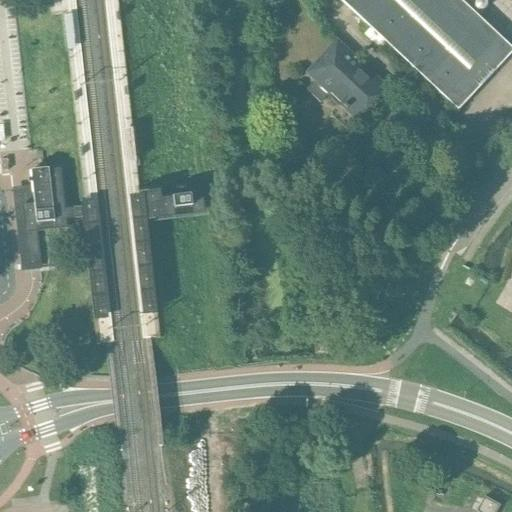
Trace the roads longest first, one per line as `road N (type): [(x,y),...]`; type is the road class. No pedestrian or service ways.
road 1 (tertiary): [(511,438),(408,397),(357,391),(253,390),(74,409)]
road 2 (track): [(357,391),(364,511)]
